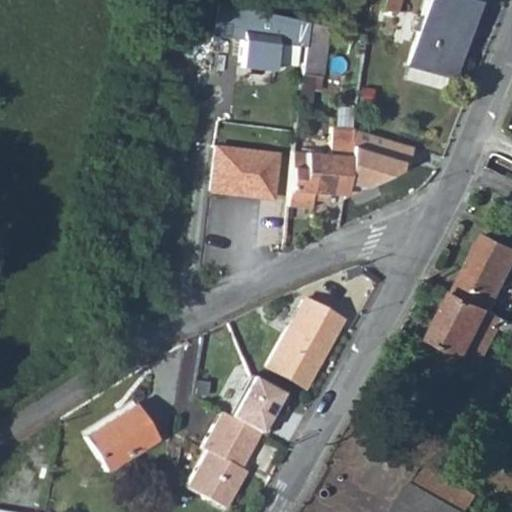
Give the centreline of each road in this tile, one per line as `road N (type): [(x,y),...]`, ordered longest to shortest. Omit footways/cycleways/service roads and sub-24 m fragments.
road 1 (unclassified): [(425,240),(374,238),(245,288),(0,439)]
road 2 (residential): [(276,511),(425,240)]
road 3 (residential): [(425,240),(511,51)]
